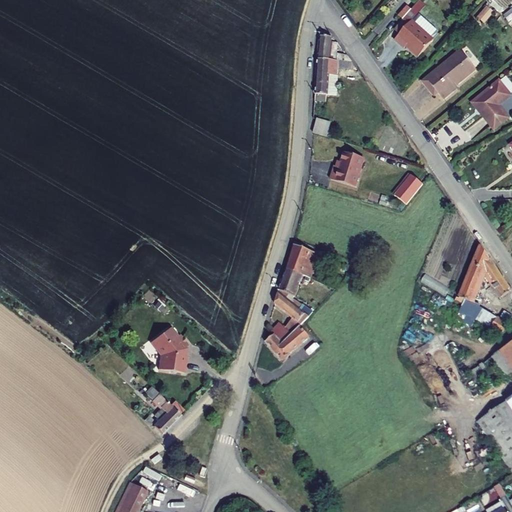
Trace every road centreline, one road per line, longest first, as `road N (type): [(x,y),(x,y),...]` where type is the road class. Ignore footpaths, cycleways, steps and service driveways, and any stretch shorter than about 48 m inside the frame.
road 1 (residential): [(315,0),(292,203),(222,469)]
road 2 (residential): [(511,272),(322,0)]
